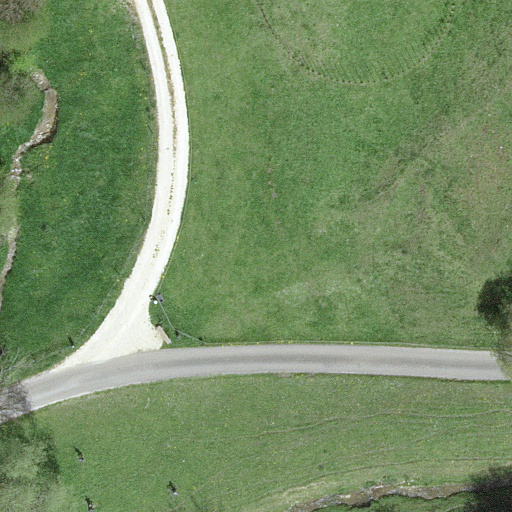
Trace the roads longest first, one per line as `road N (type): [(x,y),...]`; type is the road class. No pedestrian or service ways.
road 1 (unclassified): [(0,406),(100,371),(215,358),(511,364)]
road 2 (track): [(100,371),(167,214),(171,84),(148,0)]
